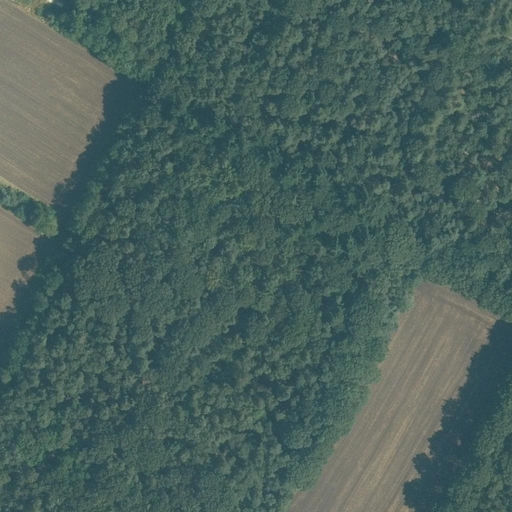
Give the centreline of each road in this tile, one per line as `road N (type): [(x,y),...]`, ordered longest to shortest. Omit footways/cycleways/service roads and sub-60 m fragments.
road 1 (track): [(0,380),(188,0)]
road 2 (track): [(511,292),(138,101)]
road 3 (track): [(0,406),(169,511)]
